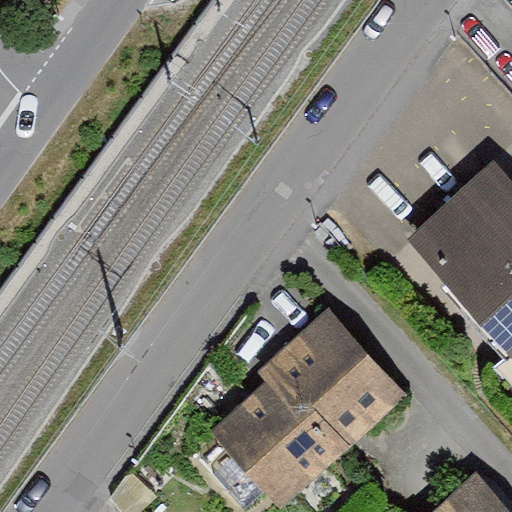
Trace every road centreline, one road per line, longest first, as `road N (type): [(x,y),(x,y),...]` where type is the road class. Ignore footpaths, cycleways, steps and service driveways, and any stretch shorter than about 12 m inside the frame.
road 1 (residential): [(52,511),(427,0)]
road 2 (residential): [(130,0),(42,120)]
